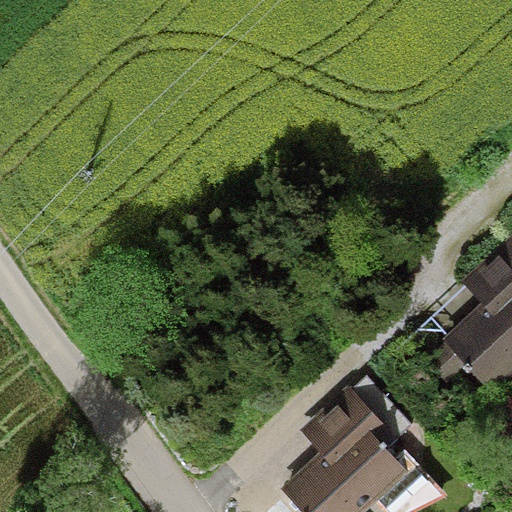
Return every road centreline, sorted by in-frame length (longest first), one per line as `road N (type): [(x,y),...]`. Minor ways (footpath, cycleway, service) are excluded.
road 1 (residential): [(194,511),(511,187)]
road 2 (residential): [(170,511),(0,275)]
